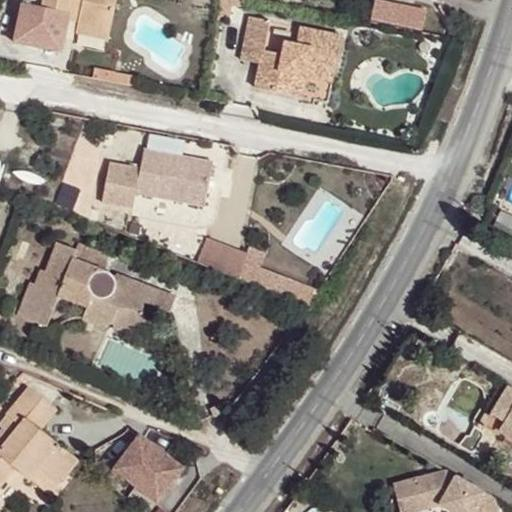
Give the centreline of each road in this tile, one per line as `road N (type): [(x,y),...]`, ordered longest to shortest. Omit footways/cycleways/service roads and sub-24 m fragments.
road 1 (residential): [(0,83),(460,170)]
road 2 (tertiary): [(278,467),(330,396),(460,170)]
road 3 (residential): [(0,357),(278,467)]
road 4 (tertiary): [(460,170),(499,50)]
